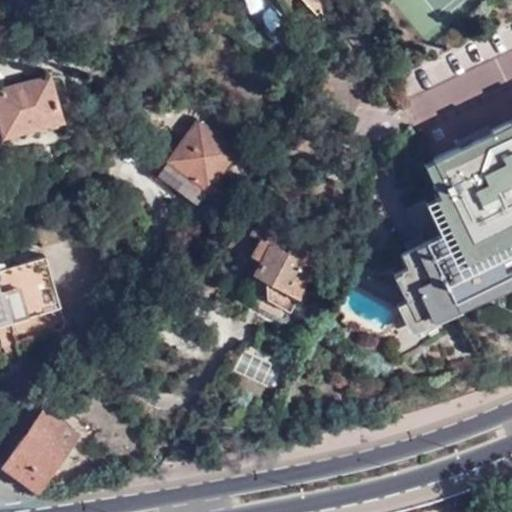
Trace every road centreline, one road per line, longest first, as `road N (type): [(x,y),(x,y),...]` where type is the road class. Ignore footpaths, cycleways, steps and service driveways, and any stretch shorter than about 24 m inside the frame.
road 1 (secondary): [(511,412),(296,475),(75,511)]
road 2 (secondary): [(258,511),(398,482),(511,443)]
